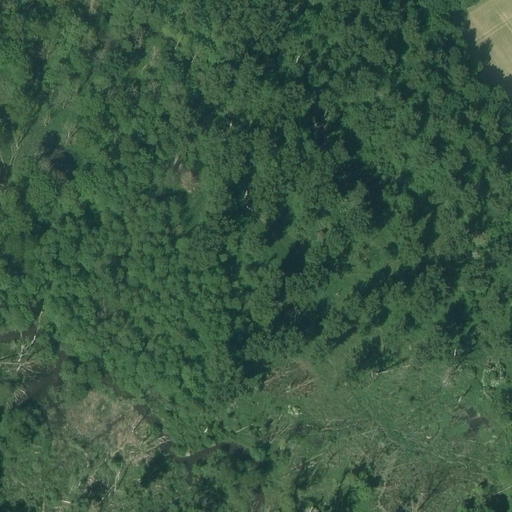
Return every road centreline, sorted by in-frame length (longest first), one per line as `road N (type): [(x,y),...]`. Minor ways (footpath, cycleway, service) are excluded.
road 1 (track): [(511,407),(239,66),(303,0)]
road 2 (track): [(0,295),(239,66)]
road 3 (track): [(511,136),(393,0)]
